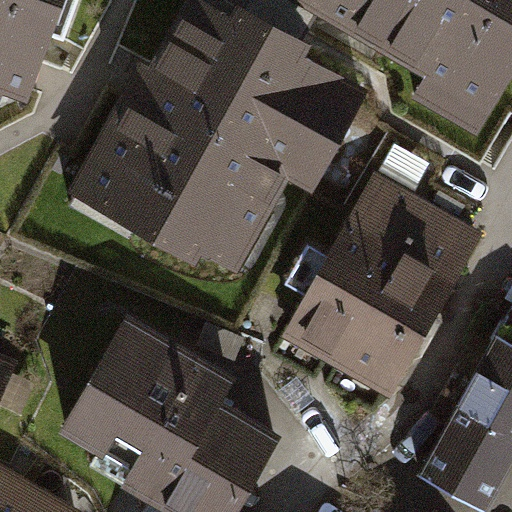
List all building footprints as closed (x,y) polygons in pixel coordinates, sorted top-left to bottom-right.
[(0,0),(0,96),(21,104),(59,0),(0,0)] [(511,0),(310,0),(489,109),(511,70),(511,0)] [(91,193),(235,271),(286,179),(315,195),(369,96),(196,2),(91,193)] [(376,163),(270,342),(375,403),(481,225),(376,163)] [(63,415),(219,511),(235,511),(300,409),(131,305),(63,415)] [(426,477),(489,510),(511,466),(511,350),(497,343),(426,477)] [(0,356),(0,408),(22,368),(0,356)] [(0,511),(67,511),(0,477),(0,511)]
